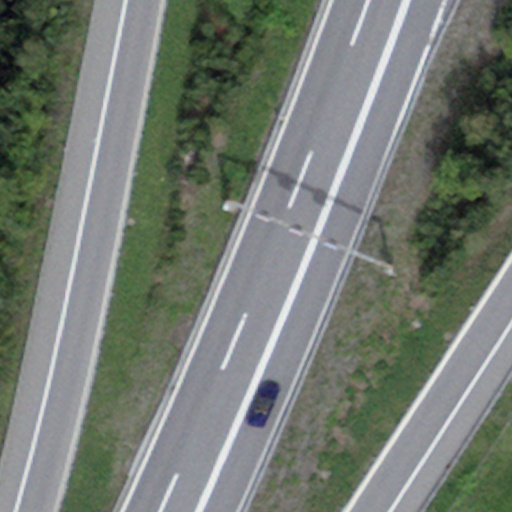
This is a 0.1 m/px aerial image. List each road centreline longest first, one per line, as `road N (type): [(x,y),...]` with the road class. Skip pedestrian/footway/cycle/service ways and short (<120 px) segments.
road 1 (trunk): [(176,511),(308,206),(385,0)]
road 2 (trunk): [(143,0),(35,511)]
road 3 (trunk): [(369,511),(511,291)]
